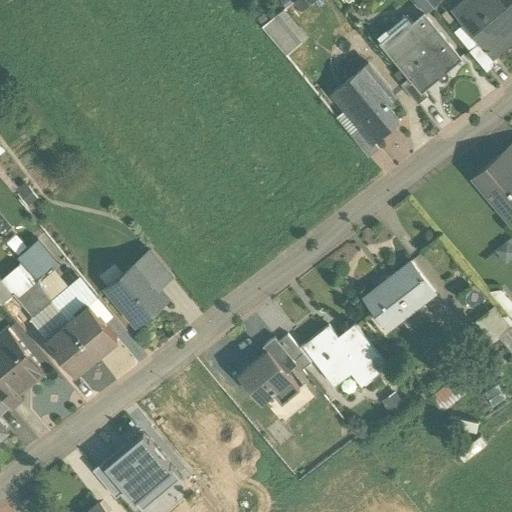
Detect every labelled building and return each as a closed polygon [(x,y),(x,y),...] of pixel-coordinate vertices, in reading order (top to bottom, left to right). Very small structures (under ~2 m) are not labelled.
[(432,5),(428,0),(418,0),(426,9),(432,5)] [(462,0),(455,7),(464,19),(479,6),(473,0),(462,0)] [(511,0),(473,0),(479,6),(464,19),(481,39),(493,54),(495,53),(511,38),(511,36),(510,34),(511,31),(511,0)] [(425,11),(386,43),(411,73),(422,86),(423,85),(437,74),(438,76),(441,77),(443,77),(445,77),(447,76),(449,74),(449,72),(449,70),(449,68),(447,66),(460,55),(425,11)] [(301,43),(277,15),(262,26),(286,56),(301,43)] [(493,54),(481,39),(469,49),(486,70),(500,59),(495,53),(493,54)] [(395,95),(368,62),(332,92),(345,107),(336,115),(351,133),(360,126),(372,140),(373,140),(390,125),(384,118),(393,111),(386,103),(395,95)] [(422,86),(411,73),(400,82),(416,101),(428,91),(423,85),(422,86)] [(372,140),(360,126),(351,133),(369,155),(379,146),(373,140),(372,140)] [(511,159),(504,150),(474,176),(506,213),(511,207),(511,159)] [(42,209),(35,201),(28,207),(35,216),(42,209)] [(172,273),(152,248),(137,261),(157,285),(158,285),(172,273)] [(412,260),(366,296),(389,326),(435,290),(412,260)] [(157,285),(137,261),(107,285),(137,321),(167,296),(158,285),(157,285)] [(67,286),(59,276),(43,290),(51,300),(67,286)] [(0,279),(0,301),(1,302),(12,293),(0,279)] [(43,290),(36,281),(18,296),(33,314),(30,316),(47,337),(68,320),(43,290)] [(88,303),(68,320),(96,354),(116,337),(88,303)] [(493,340),(510,326),(494,306),(477,319),(493,340)] [(96,354),(68,320),(47,337),(46,338),(75,372),(96,354)] [(354,322),(338,334),(329,322),(303,342),(334,382),(351,369),(361,383),(387,363),(354,322)] [(42,371),(6,328),(0,332),(0,356),(7,365),(0,371),(0,376),(1,379),(14,394),(15,393),(42,371)] [(311,360),(288,332),(279,340),(297,362),(302,368),(311,360)] [(279,340),(274,335),(262,345),(266,349),(267,348),(287,371),(297,362),(279,340)] [(287,371),(267,348),(266,349),(239,371),(262,399),(272,390),(290,376),(287,371)] [(290,376),(272,390),(282,402),(299,387),(290,376)] [(14,394),(1,379),(0,379),(0,394),(9,406),(19,397),(15,393),(14,394)] [(442,408),(459,393),(448,380),(431,395),(442,408)] [(406,409),(395,392),(383,399),(394,416),(406,409)] [(0,413),(9,406),(0,394),(0,413)] [(107,462),(128,486),(143,504),(179,473),(144,431),(129,443),(107,462)] [(93,467),(116,495),(128,486),(107,462),(129,443),(126,439),(93,467)] [(109,511),(99,500),(84,511),(109,511)]
